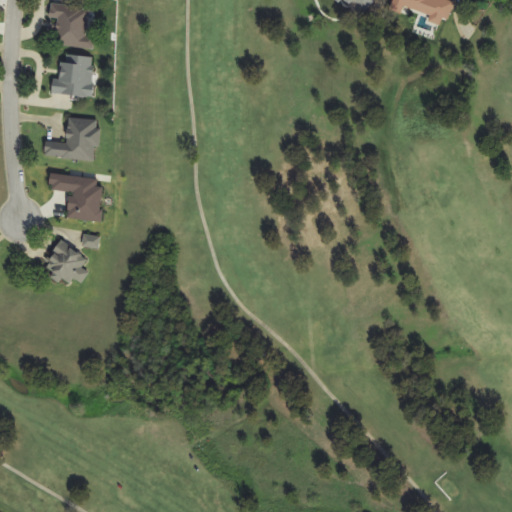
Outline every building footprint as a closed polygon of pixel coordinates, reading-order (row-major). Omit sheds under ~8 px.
[(367,0),(346,25),(315,0),(367,0)] [(390,0),(439,0),(430,26),(387,11),(390,0)] [(50,2),(96,6),(92,48),(47,44),(50,2)] [(63,51),(98,54),(94,99),(50,95),(52,77),(61,78),(63,51)] [(44,141),(65,144),(68,118),(98,122),(93,164),(42,157),(44,141)] [(50,172),(104,179),(99,223),(68,219),(71,192),(47,189),(50,172)] [(34,261),(61,235),(87,262),(60,288),(34,261)]
